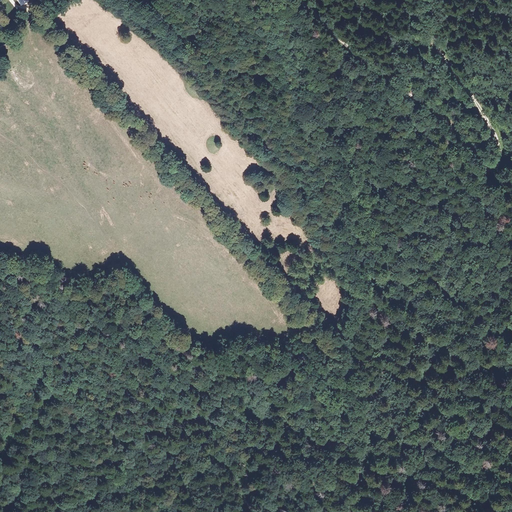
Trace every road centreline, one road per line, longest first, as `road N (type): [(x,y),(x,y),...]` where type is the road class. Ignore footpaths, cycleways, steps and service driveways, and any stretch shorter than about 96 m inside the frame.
road 1 (track): [(360,437),(381,356),(380,296),(310,209),(289,168),(250,132),(191,33)]
road 2 (track): [(429,0),(433,38),(499,151),(491,168),(302,0)]
